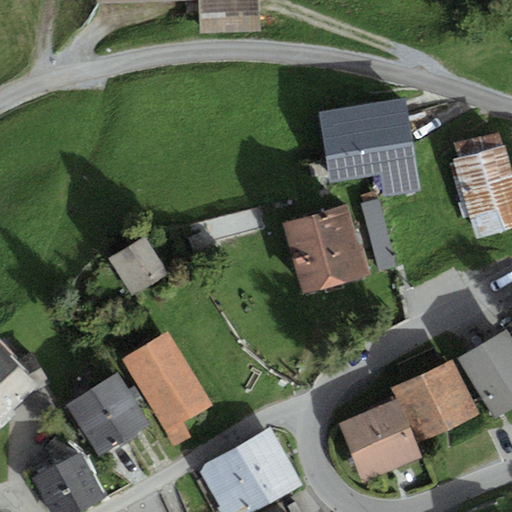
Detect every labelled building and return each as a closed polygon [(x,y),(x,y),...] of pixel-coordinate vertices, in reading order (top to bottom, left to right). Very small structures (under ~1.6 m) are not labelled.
[(100,0),(101,3),(150,0),(200,0),(203,35),(264,32),(262,0),(100,0)] [(406,99),(320,112),(331,183),(380,175),(383,197),(421,191),(406,99)] [(458,160),(454,161),(474,239),(511,229),(511,167),(502,130),(454,143),(458,160)] [(378,199),(361,204),(378,271),(396,266),(378,199)] [(347,205),(284,223),(304,293),(368,275),(347,205)] [(147,238),(111,261),(134,297),(170,274),(147,238)] [(511,337),(507,329),(458,358),(494,419),(511,407),(511,337)] [(168,331),(122,357),(174,446),(191,436),(182,421),(211,405),(168,331)] [(0,342),(0,431),(18,415),(13,411),(33,390),(50,383),(32,353),(19,360),(0,342)] [(452,362),(396,389),(422,441),(478,414),(452,362)] [(118,374),(65,406),(98,458),(150,426),(135,402),(141,398),(134,386),(128,389),(118,374)] [(397,399),(340,422),(363,480),(420,457),(397,399)] [(205,464),(200,473),(219,511),(251,511),(304,485),(272,428),(205,464)] [(81,452),(33,479),(51,511),(78,511),(105,497),(81,452)]
